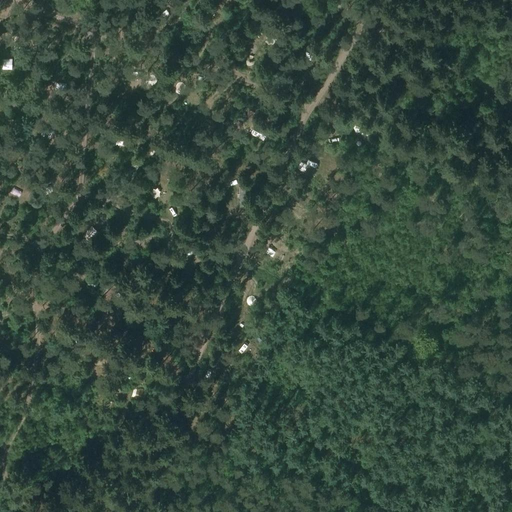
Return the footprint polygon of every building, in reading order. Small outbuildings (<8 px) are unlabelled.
[(217,10),(222,0),(214,0),(211,7),(217,10)] [(164,6),(158,16),(164,19),(170,9),(164,6)] [(97,218),(105,223),(110,215),(102,210),(97,218)] [(149,238),(154,233),(149,229),(144,234),(149,238)] [(198,443),(201,449),(209,447),(207,440),(198,443)]
